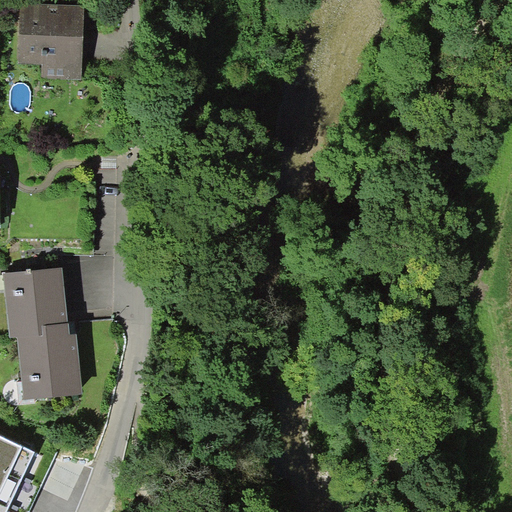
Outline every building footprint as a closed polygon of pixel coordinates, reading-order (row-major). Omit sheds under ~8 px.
[(84,4),(20,2),(18,63),(42,63),(42,77),(82,79),(84,4)] [(63,267),(3,273),(10,337),(17,337),(23,400),(82,394),(76,334),(70,334),(63,267)] [(35,452),(0,435),(0,468),(22,479),(35,452)] [(0,500),(9,505),(22,479),(0,468),(0,500)] [(0,511),(5,511),(9,505),(0,500),(0,511)]
